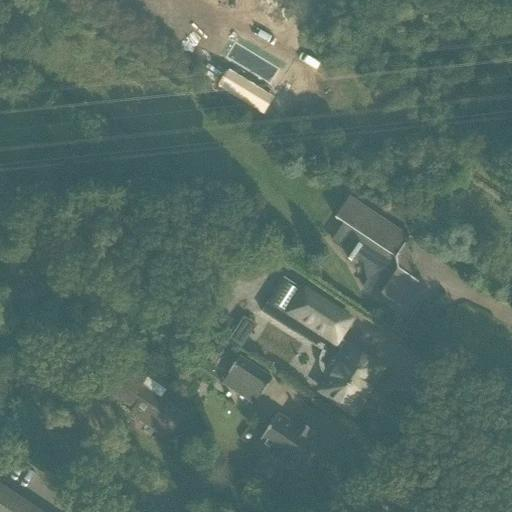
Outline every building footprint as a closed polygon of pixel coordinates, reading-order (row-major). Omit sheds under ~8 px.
[(45,20),(34,13),(21,33),(32,41),(45,20)] [(219,87),(218,88),(270,120),(275,112),(267,108),(273,98),(242,79),(232,96),(219,87)] [(511,167),(494,155),(485,169),(511,187),(511,167)] [(334,218),(344,224),(331,243),(350,256),(347,260),(351,262),(355,257),(364,263),(368,283),(363,290),(377,299),(376,300),(377,301),(381,295),(400,308),(416,283),(417,284),(418,283),(409,277),(410,275),(405,249),(403,247),(409,238),(408,237),(408,238),(348,198),(334,218)] [(380,369),(348,349),(336,342),(350,321),(333,310),(283,278),(261,312),(293,333),(301,321),(322,334),(314,346),(322,351),(319,357),(318,361),(319,365),(320,370),(324,375),(329,378),(321,391),(335,400),(334,402),(354,415),(363,400),(361,399),(380,369)] [(401,336),(405,330),(420,340),(438,313),(422,303),(406,327),(397,321),(391,330),(401,336)] [(210,322),(225,332),(232,321),(217,311),(210,322)] [(227,374),(261,396),(272,380),(238,357),(227,374)] [(129,413),(135,417),(167,439),(182,416),(140,387),(146,378),(119,359),(93,397),(106,406),(114,394),(133,407),(129,413)] [(270,452),(268,456),(283,467),(286,463),(301,473),(321,444),(311,438),(313,434),(298,423),(295,427),(277,415),(258,444),(270,452)] [(32,511),(0,491),(0,511),(32,511)]
